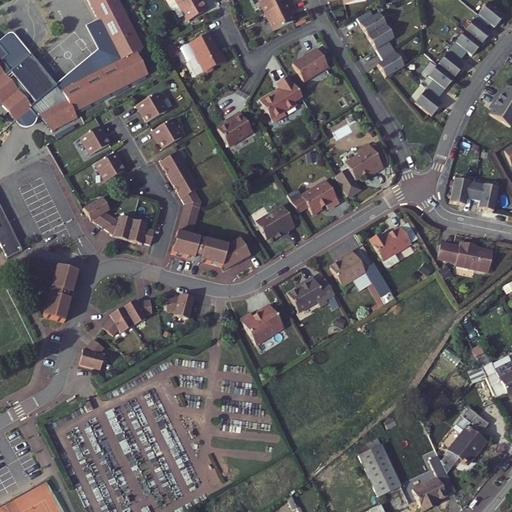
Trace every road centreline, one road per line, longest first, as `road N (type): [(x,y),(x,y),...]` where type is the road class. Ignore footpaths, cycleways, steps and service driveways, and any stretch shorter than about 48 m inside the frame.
road 1 (residential): [(413,188),(247,289),(152,274)]
road 2 (residential): [(152,274),(112,265),(95,273),(51,392),(0,422)]
road 3 (residential): [(322,22),(387,125),(413,188)]
road 4 (residential): [(511,37),(458,110),(435,173),(413,188)]
road 5 (residential): [(152,274),(170,208),(117,124)]
road 6 (residential): [(223,0),(246,59),(322,22)]
